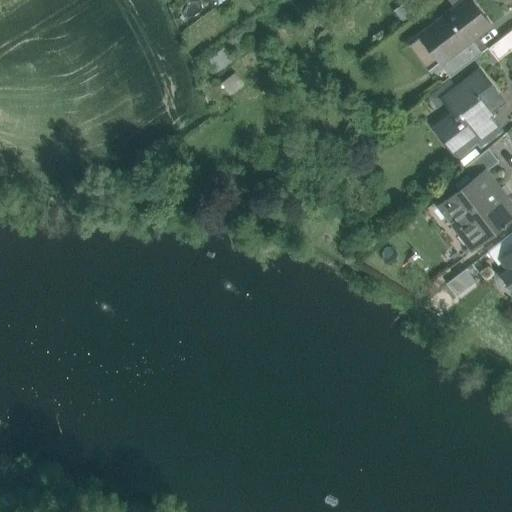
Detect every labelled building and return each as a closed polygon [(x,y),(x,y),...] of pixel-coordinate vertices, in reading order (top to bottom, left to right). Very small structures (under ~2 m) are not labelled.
[(466,0),(456,8),(411,42),(432,69),(440,63),(472,38),(491,24),(473,0),(466,0)] [(448,0),(456,8),(466,0),(448,0)] [(511,30),(489,48),(498,60),(511,49),(511,30)] [(472,38),(440,63),(451,77),(483,53),(472,38)] [(226,48),(209,55),(215,69),(232,62),(226,48)] [(480,69),(443,98),(461,121),(442,136),(457,157),(478,141),(474,136),(494,120),(485,109),(501,97),(480,69)] [(237,71),(223,81),(231,92),(244,82),(237,71)] [(494,120),(474,136),(478,141),(481,146),(502,130),(494,120)] [(489,148),(464,167),(473,179),(485,170),(486,171),(499,161),(489,148)] [(511,205),(486,171),(485,170),(473,179),(440,204),(456,223),(453,225),(471,249),(511,217),(511,205)] [(511,232),(488,251),(498,264),(504,259),(511,253),(511,232)]
